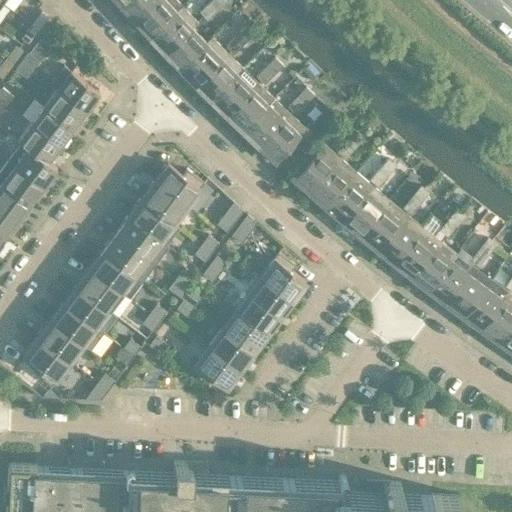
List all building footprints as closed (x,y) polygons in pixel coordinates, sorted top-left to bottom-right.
[(122,0),(119,3),(126,10),(123,13),(131,22),(155,0),(122,0)] [(143,29),(149,36),(176,10),(175,10),(181,4),(177,0),(155,0),(131,22),(140,31),(143,29)] [(225,0),(209,0),(208,1),(216,10),(226,0),(225,0)] [(216,10),(208,1),(199,11),(206,19),(216,10)] [(197,21),(181,4),(175,10),(176,10),(149,36),(155,42),(152,45),(161,54),(191,26),(197,21)] [(41,10),(30,24),(37,29),(48,15),(41,10)] [(27,43),(37,29),(30,24),(20,37),(27,43)] [(173,61),(179,67),(206,41),(205,41),(191,26),(161,54),(170,63),(173,61)] [(244,26),(234,36),(242,44),(252,34),(244,26)] [(183,77),(192,86),(227,51),(211,35),(205,41),(206,41),(179,67),(186,74),(183,77)] [(242,44),(234,36),(225,45),(233,53),(242,44)] [(15,45),(4,58),(11,64),(22,50),(15,45)] [(27,51),(21,60),(32,68),(39,60),(27,51)] [(204,92),(210,98),(236,72),(237,73),(242,67),(227,51),(192,86),(201,95),(204,92)] [(274,56),(265,66),(273,74),(282,64),(274,56)] [(0,76),(1,77),(11,64),(4,58),(0,64),(0,76)] [(26,77),(32,68),(21,60),(14,68),(26,77)] [(56,87),(88,111),(97,99),(94,96),(98,91),(63,64),(49,82),(56,87)] [(273,74),(265,66),(255,76),(263,83),(273,74)] [(236,72),(210,98),(217,105),(214,108),(223,117),(252,87),(251,87),(257,81),(242,67),(237,73),(236,72)] [(235,123),(242,129),(273,96),(257,81),(251,87),(252,87),(223,117),(232,125),(235,123)] [(1,86),(0,87),(0,98),(6,103),(13,95),(1,86)] [(305,86),(296,95),(305,103),(313,94),(305,86)] [(56,87),(43,104),(72,126),(76,121),(79,123),(88,111),(56,87)] [(305,103),(296,95),(286,105),(295,113),(305,103)] [(246,138),(255,147),(288,111),(273,96),(242,129),(249,135),(246,138)] [(72,126),(43,104),(30,121),(62,145),(71,133),(68,131),(72,126)] [(311,132),(288,111),(255,147),(264,156),(267,153),(274,159),(288,145),(294,151),(311,132)] [(62,145),(30,121),(17,139),(20,141),(46,160),(50,155),(53,157),(62,145)] [(346,140),(353,147),(363,136),(355,130),(346,140)] [(344,157),(353,147),(346,140),(337,151),(344,157)] [(7,158),(46,187),(55,175),(52,172),(56,167),(46,160),(20,141),(7,158)] [(301,184),(309,190),(338,156),(322,142),(296,170),(293,168),(286,176),(299,187),(301,184)] [(313,200),(323,208),(355,170),(354,170),(338,156),(309,190),(316,197),(313,200)] [(378,168),(386,175),(395,164),(387,157),(378,168)] [(7,158),(0,167),(0,180),(30,202),(33,197),(37,199),(46,187),(7,158)] [(153,181),(186,205),(204,181),(186,168),(182,174),(167,163),(153,181)] [(377,185),(386,175),(378,168),(369,179),(377,185)] [(334,212),(342,219),(371,184),(355,171),(355,170),(323,208),(332,215),(334,212)] [(0,206),(20,222),(29,209),(26,207),(30,202),(0,180),(0,206)] [(186,205),(153,181),(140,198),(173,222),(186,205)] [(371,184),(342,219),(350,225),(347,228),(356,236),(388,198),(388,197),(387,198),(371,184)] [(411,195),(419,202),(428,191),(420,185),(411,195)] [(410,213),(419,202),(411,195),(402,206),(410,213)] [(140,198),(127,215),(166,244),(179,227),(173,222),(140,198)] [(368,241),(376,247),(404,212),(388,199),(388,198),(356,236),(365,244),(368,241)] [(242,209),(232,200),(215,222),(226,230),(242,209)] [(0,233),(4,236),(7,231),(11,234),(20,222),(0,206),(0,233)] [(447,218),(455,225),(464,214),(456,207),(447,218)] [(404,212),(376,247),(383,253),(381,256),(390,264),(421,225),(421,224),(420,225),(404,212)] [(241,242),(256,221),(246,213),(230,234),(241,242)] [(127,215),(115,232),(155,263),(168,245),(166,244),(127,215)] [(421,225),(390,264),(400,271),(402,268),(410,274),(438,239),(434,236),(439,229),(441,226),(429,216),(422,225),(421,225)] [(447,236),(455,225),(447,218),(441,226),(439,229),(447,236)] [(115,232),(102,250),(142,280),(155,263),(115,232)] [(211,251),(218,242),(207,234),(200,243),(211,251)] [(478,248),(486,254),(495,243),(487,237),(478,248)] [(415,283),(425,291),(450,258),(450,259),(455,252),(438,239),(410,274),(418,280),(415,283)] [(211,251),(200,243),(193,252),(204,260),(211,251)] [(450,258),(425,291),(435,298),(437,295),(445,301),(472,265),(474,262),(470,259),(471,257),(459,248),(455,252),(450,259),(450,258)] [(478,265),(486,254),(478,248),(471,257),(470,259),(474,262),(478,265)] [(102,250),(89,267),(129,297),(142,280),(102,250)] [(259,274),(291,299),(305,281),(290,270),(295,264),(277,250),(259,274)] [(215,254),(208,263),(219,271),(226,262),(215,254)] [(219,271),(208,263),(201,273),(212,280),(219,271)] [(472,265),(445,301),(453,307),(450,310),(460,317),(489,278),(472,265)] [(89,267),(76,284),(116,314),(117,316),(130,299),(129,297),(89,267)] [(181,268),(174,277),(185,285),(192,276),(181,268)] [(291,299),(259,274),(246,292),(278,316),(291,299)] [(167,287),(180,296),(187,287),(185,285),(174,277),(167,287)] [(489,278),(460,317),(470,324),(472,321),(480,327),(502,297),(501,296),(506,290),(489,278)] [(76,284),(63,302),(103,332),(116,314),(76,284)] [(180,296),(182,298),(193,306),(200,296),(187,287),(180,296)] [(511,294),(506,290),(501,296),(502,297),(480,327),(488,333),(486,336),(496,343),(511,319),(511,294)] [(233,309),(265,333),(278,316),(246,292),(233,309)] [(182,298),(175,307),(186,315),(193,306),(182,298)] [(50,319),(82,343),(90,349),(103,332),(63,302),(50,319)] [(148,312),(159,320),(166,311),(155,303),(148,312)] [(220,326),(252,350),(265,333),(233,309),(220,326)] [(152,329),(159,320),(148,312),(141,321),(152,329)] [(37,336),(69,360),(82,343),(50,319),(37,336)] [(508,347),(511,349),(511,319),(496,343),(506,350),(508,347)] [(207,343),(239,368),(252,350),(220,326),(207,343)] [(165,342),(155,334),(148,343),(158,351),(165,342)] [(69,360),(37,336),(23,354),(38,365),(33,371),(51,384),(69,360)] [(129,337),(122,346),(133,354),(140,345),(129,337)] [(239,368),(207,343),(189,367),(207,381),(211,375),(226,386),(239,368)] [(133,354),(122,346),(115,356),(126,364),(133,354)] [(103,371),(96,381),(107,389),(114,379),(103,371)] [(107,389),(96,381),(84,398),(100,399),(107,389)] [(458,511),(459,495),(430,493),(430,501),(418,500),(419,499),(399,498),(399,482),(366,480),(365,490),(339,489),(340,479),(207,472),(207,463),(173,462),(173,471),(127,468),(126,474),(35,470),(35,464),(7,462),(6,484),(2,483),(2,497),(5,497),(4,511),(458,511)]
